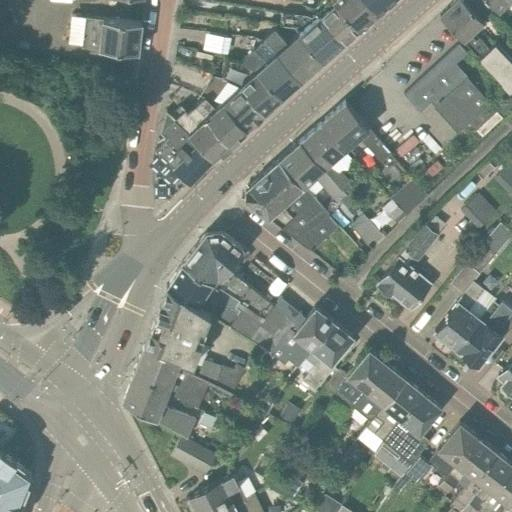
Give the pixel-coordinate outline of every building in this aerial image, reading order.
[(332,0),(318,14),(342,42),(359,28),(335,0),(332,0)] [(370,0),(335,0),(359,28),(379,10),(370,0)] [(370,0),(379,10),(390,0),(370,0)] [(511,36),(506,31),(499,37),(464,0),(454,0),(439,14),(463,40),(470,34),(475,40),(479,37),(488,47),(479,57),(509,92),(511,95),(511,36)] [(489,0),(499,10),(509,0),(489,0)] [(298,31),(323,59),(342,42),(318,14),(313,18),(311,15),(282,12),(281,24),(294,27),(298,31)] [(84,15),(81,45),(138,52),(141,21),(84,15)] [(263,37),(264,38),(301,79),(323,59),(298,31),(287,41),(275,27),(263,37)] [(301,79),(264,38),(263,37),(241,62),(257,69),(282,96),(301,79)] [(460,43),(405,93),(420,110),(431,101),(457,131),(469,121),(476,130),(497,111),(502,117),(511,106),(511,98),(508,93),(495,106),(456,62),(468,51),(460,43)] [(241,62),(227,57),(221,80),(239,86),(264,112),(282,96),(257,69),(241,62)] [(115,95),(128,97),(130,78),(117,76),(115,95)] [(222,101),(247,128),(264,112),(239,86),(222,101)] [(195,105),(230,142),(247,128),(222,101),(215,108),(205,96),(195,105)] [(381,162),(391,153),(345,100),(322,120),(345,145),(348,142),(350,145),(359,137),(381,162)] [(191,135),(214,157),(230,142),(195,105),(188,111),(181,105),(170,114),(191,135)] [(214,157),(191,135),(170,114),(166,110),(160,132),(166,138),(155,149),(189,182),(214,157)] [(331,162),(350,145),(348,142),(345,145),(322,120),(300,139),(326,166),(354,195),(357,192),(336,165),(331,162)] [(341,199),(347,207),(354,201),(351,197),(326,166),(300,139),(277,160),(303,187),(303,186),(314,177),(337,202),(341,199)] [(310,250),(337,226),(303,186),(303,187),(277,160),(245,187),(244,197),(310,250)] [(511,160),(494,178),(511,195),(511,194),(511,160)] [(395,192),(412,210),(428,194),(412,177),(395,192)] [(398,223),(412,210),(395,192),(390,196),(392,198),(382,207),(393,220),(394,219),(398,223)] [(460,210),(478,228),(497,211),(478,192),(460,210)] [(380,231),(363,213),(350,225),(368,244),(380,231)] [(430,226),(426,223),(377,283),(390,294),(392,293),(410,307),(431,281),(408,262),(412,256),(418,260),(439,234),(438,233),(446,223),(438,216),(430,226)] [(485,243),(468,263),(480,273),(496,253),(511,233),(511,230),(500,220),(482,241),(485,243)] [(262,314),(273,302),(227,265),(243,247),(223,231),(204,233),(183,260),(240,299),(240,300),(262,314)] [(237,303),(240,300),(240,299),(183,260),(168,282),(199,303),(205,293),(226,307),(218,318),(227,323),(240,306),(237,303)] [(434,329),(455,345),(479,315),(469,307),(484,288),(474,279),(463,293),(434,329)] [(174,361),(191,370),(193,363),(206,329),(205,328),(211,312),(198,304),(199,303),(168,282),(166,284),(145,341),(176,353),(174,361)] [(271,352),(284,363),(288,358),(298,366),(300,363),(334,320),(315,304),(306,316),(280,295),(273,302),(262,314),(240,300),(237,303),(240,306),(227,323),(271,353),(271,352)] [(477,363),(490,348),(511,319),(511,314),(508,312),(510,309),(500,300),(497,303),(492,299),(480,315),(479,315),(455,345),(477,363)] [(334,320),(300,363),(308,370),(303,378),(315,388),(334,364),(331,362),(353,335),(334,320)] [(197,375),(190,372),(191,370),(174,361),(176,353),(145,341),(134,370),(167,380),(165,388),(169,390),(171,386),(177,389),(175,394),(198,407),(209,381),(197,375)] [(314,401),(325,409),(339,392),(353,404),(387,362),(368,347),(349,372),(340,366),(320,391),(314,401)] [(511,355),(497,374),(504,379),(501,382),(511,390),(511,355)] [(197,375),(209,381),(231,392),(245,368),(237,363),(234,368),(204,358),(197,375)] [(387,362),(353,404),(352,406),(370,420),(405,377),(387,362)] [(163,405),(169,390),(165,388),(167,380),(134,370),(122,400),(187,436),(197,418),(163,405)] [(369,420),(365,426),(383,440),(422,391),(405,377),(370,420),(369,421),(369,420)] [(418,453),(429,440),(419,433),(441,406),(422,391),(383,440),(401,454),(394,463),(404,471),(410,464),(418,453)] [(292,423),(300,408),(288,401),(280,416),(292,423)] [(199,421),(211,427),(216,418),(204,411),(199,421)] [(477,435),(459,420),(437,448),(455,462),(456,463),(477,435)] [(216,453),(181,433),(170,453),(205,472),(216,453)] [(477,435),(456,463),(455,462),(437,485),(446,493),(447,494),(457,482),(465,488),(473,477),(495,449),(477,435)] [(0,511),(17,511),(33,473),(32,469),(0,445),(0,511)] [(459,511),(474,511),(483,502),(511,465),(511,462),(495,449),(473,477),(482,484),(478,489),(475,485),(470,491),(474,494),(459,511)] [(418,453),(410,464),(404,471),(418,482),(432,464),(418,453)] [(489,511),(500,499),(509,506),(511,501),(511,465),(483,502),(474,511),(489,511)] [(293,497),(302,481),(277,466),(268,482),(293,497)] [(193,511),(215,511),(235,502),(245,497),(233,473),(223,478),(222,478),(189,495),(193,504),(190,505),(193,511)] [(310,503),(317,492),(305,484),(298,495),(310,503)] [(336,511),(342,503),(326,493),(320,494),(312,508),(319,511),(336,511)] [(243,511),(243,510),(240,511),(239,511),(235,502),(215,511),(243,511)]
